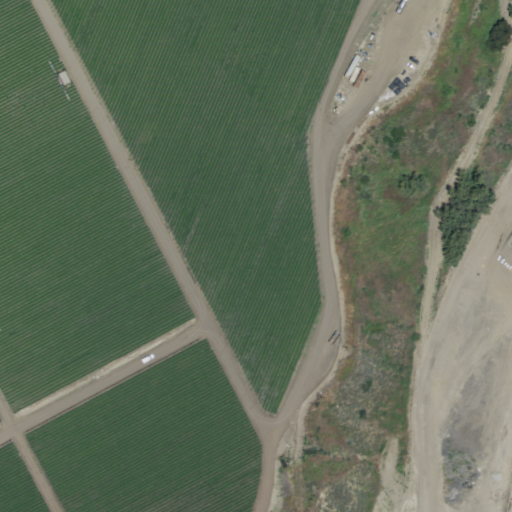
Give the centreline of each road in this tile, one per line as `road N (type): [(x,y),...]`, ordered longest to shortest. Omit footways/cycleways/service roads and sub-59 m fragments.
road 1 (track): [(257,511),(269,442),(327,304),(315,126),(367,0)]
road 2 (track): [(269,442),(39,0)]
road 3 (track): [(428,358),(420,338),(439,200),(497,90),(509,42),(504,0)]
road 4 (residential): [(511,210),(428,358),(420,392),(425,511)]
road 5 (track): [(206,324),(0,434)]
road 6 (track): [(317,186),(332,138),(419,0)]
